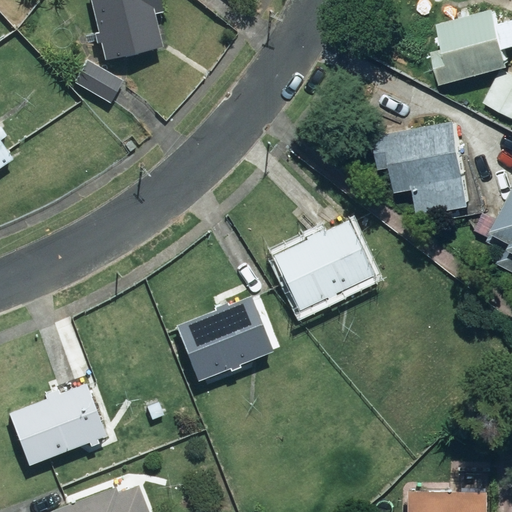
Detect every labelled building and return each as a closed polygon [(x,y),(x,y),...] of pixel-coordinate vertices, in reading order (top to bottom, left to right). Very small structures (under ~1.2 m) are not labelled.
[(168,37),(161,9),(168,7),(166,0),(97,0),(104,26),(97,28),(103,53),(168,37)] [(444,20),(451,44),(441,47),(449,77),(511,60),(511,49),(500,5),(444,20)] [(127,78),(90,58),(76,83),(113,103),(127,78)] [(511,70),(507,67),(488,99),(511,112),(511,70)] [(464,115),(380,133),(387,165),(400,162),(406,187),(424,183),(430,208),(482,197),(464,115)] [(0,169),(20,156),(0,125),(0,169)] [(511,231),(511,237),(502,256),(511,261),(511,204),(500,225),(511,231)] [(353,215),(277,250),(303,305),(378,271),(353,215)] [(255,291),(180,320),(202,376),(277,347),(255,291)] [(91,378),(14,406),(32,458),(110,430),(91,378)] [(495,460),(459,459),(458,482),(494,484),(495,460)] [(120,481),(49,508),(51,511),(158,511),(146,479),(123,488),(120,481)] [(489,511),(491,488),(411,486),(410,511),(489,511)]
